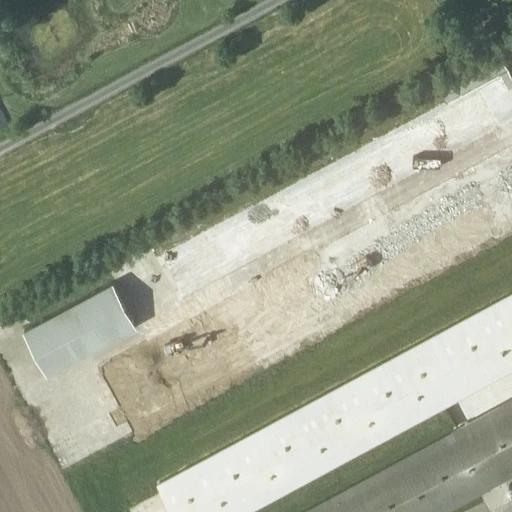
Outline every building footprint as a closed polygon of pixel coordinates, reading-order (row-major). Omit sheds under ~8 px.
[(449,131),(454,151),(472,147),(467,127),(449,131)] [(511,162),(80,355),(111,423),(511,245),(511,162)] [(132,262),(147,257),(143,243),(128,247),(132,262)] [(111,281),(23,328),(46,372),(134,324),(111,281)] [(511,292),(158,483),(173,511),(245,511),(511,368),(511,292)] [(511,399),(302,511),(441,511),(511,474),(511,399)]
